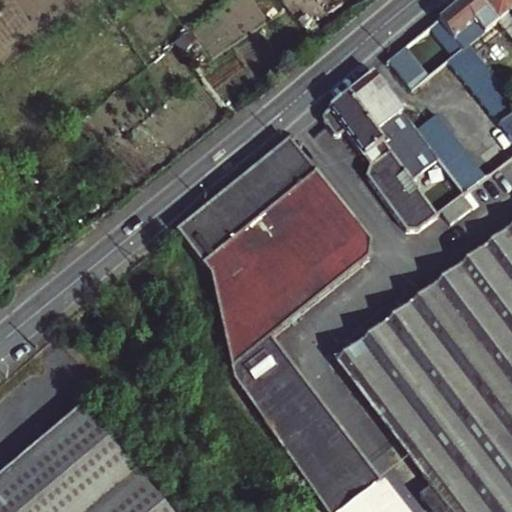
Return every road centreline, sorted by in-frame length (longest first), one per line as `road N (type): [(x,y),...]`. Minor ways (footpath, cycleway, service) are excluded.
road 1 (tertiary): [(418,0),(0,343)]
road 2 (unknown): [(280,114),(403,268),(511,190)]
